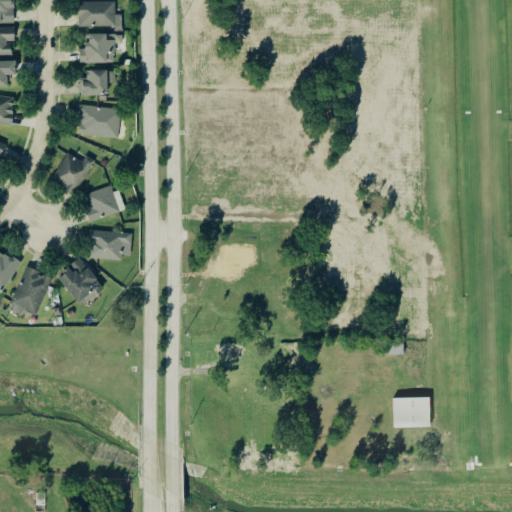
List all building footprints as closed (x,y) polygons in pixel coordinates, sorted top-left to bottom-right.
[(13,0),(0,0),(0,23),(13,24),(13,0)] [(115,2),(79,3),(80,28),(115,27),(115,32),(123,32),(122,15),(116,15),(115,2)] [(0,56),(12,56),(11,43),(15,43),(14,27),(0,27),(0,56)] [(86,34),(85,50),(80,50),(80,63),(115,64),(115,44),(123,44),(123,35),(86,34)] [(16,61),(0,61),(0,87),(9,87),(8,76),(16,75),(16,61)] [(82,96),(109,96),(109,84),(116,84),(116,72),(87,71),(87,79),(82,79),(82,96)] [(14,98),(0,96),(0,124),(12,126),(14,98)] [(80,136),(119,138),(120,109),(81,108),(80,136)] [(82,163),(68,154),(52,179),(76,193),(96,162),(86,156),(82,163)] [(124,211),(115,185),(82,196),(92,223),(124,211)] [(132,233),(90,232),(89,260),(122,261),(123,256),(131,256),(132,233)] [(257,246),(221,247),(222,280),(241,279),(241,267),(257,267),(257,246)] [(0,293),(1,295),(21,264),(0,251),(0,293)] [(102,288),(82,259),(58,275),(78,304),(102,288)] [(52,279),(27,268),(9,310),(24,316),(25,312),(36,317),(52,279)] [(398,344),(383,344),(383,356),(398,356),(398,344)] [(242,372),(225,372),(225,401),(242,401),(242,372)] [(428,429),(428,400),(392,400),(392,429),(428,429)]
